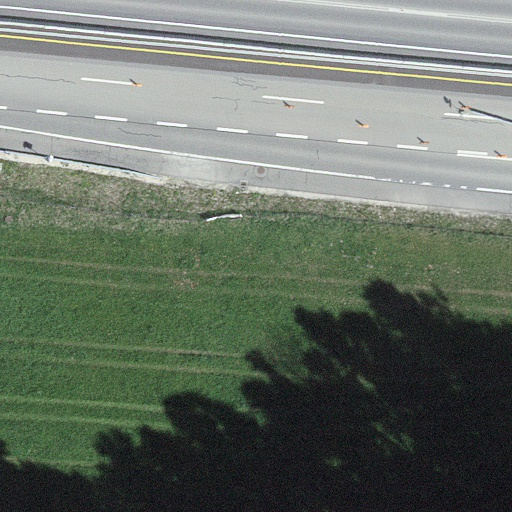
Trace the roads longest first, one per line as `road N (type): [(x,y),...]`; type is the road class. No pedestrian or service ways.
road 1 (motorway): [(0,70),(511,119)]
road 2 (motorway): [(511,20),(306,0)]
